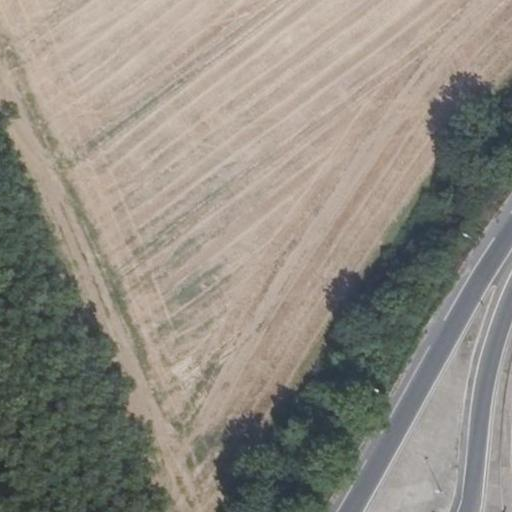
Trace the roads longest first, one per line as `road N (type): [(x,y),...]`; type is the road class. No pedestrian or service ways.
road 1 (trunk): [(511,230),(349,511)]
road 2 (primary): [(511,293),(485,373),(466,511)]
